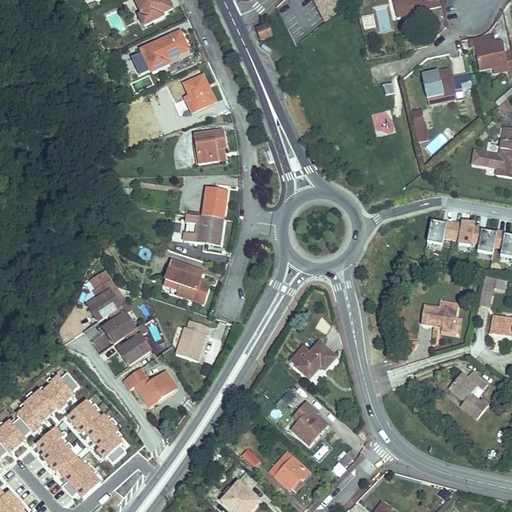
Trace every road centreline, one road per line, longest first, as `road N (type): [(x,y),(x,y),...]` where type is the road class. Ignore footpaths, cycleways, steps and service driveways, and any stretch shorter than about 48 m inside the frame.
road 1 (secondary): [(284,243),(276,285),(175,457)]
road 2 (secondary): [(175,457),(213,415),(312,267)]
road 3 (residential): [(249,223),(248,145),(233,85),(191,0)]
road 4 (residential): [(357,235),(376,219),(437,201),(511,213)]
road 5 (tertiary): [(511,488),(433,469),(394,445)]
